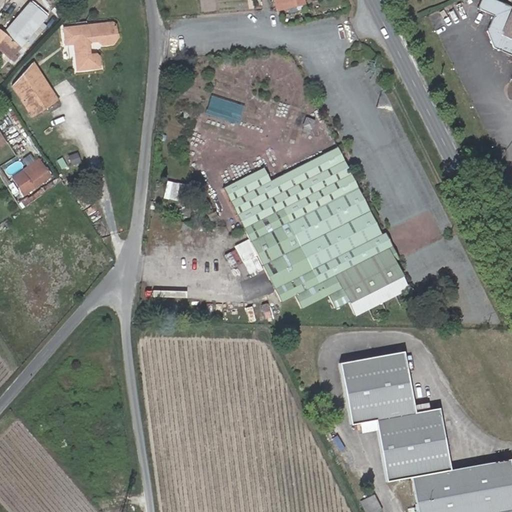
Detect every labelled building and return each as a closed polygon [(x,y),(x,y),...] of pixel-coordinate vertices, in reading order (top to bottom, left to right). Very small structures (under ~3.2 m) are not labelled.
[(304,3),(303,0),(274,0),(277,10),(287,7),(296,5),(304,3)] [(511,7),(495,0),(480,0),(477,8),(492,15),(486,30),(493,48),(511,55),(511,74),(510,79),(511,79),(511,7)] [(25,42),(46,17),(29,2),(2,33),(0,31),(0,49),(10,59),(17,50),(25,42)] [(73,44),(77,70),(100,67),(98,56),(96,54),(89,55),(88,45),(91,42),(97,41),(102,45),(112,44),(116,38),(115,25),(112,23),(63,28),(65,40),(73,39),(73,44)] [(21,54),(29,45),(25,42),(17,50),(21,54)] [(57,101),(32,62),(12,85),(32,117),(57,101)] [(242,105),(215,100),(212,115),(239,120),(242,105)] [(311,128),(314,121),(306,118),(303,126),(311,128)] [(381,234),(338,147),(270,181),(264,168),(223,189),(249,239),(257,254),(281,302),(294,296),(301,309),(327,295),(334,309),(348,302),(355,316),(408,289),(395,261),(381,234)] [(24,194),(49,177),(38,159),(13,177),(24,194)] [(21,208),(60,181),(58,177),(28,198),(27,197),(17,203),(21,208)] [(165,196),(179,199),(182,183),(167,180),(165,196)] [(398,259),(385,232),(381,234),(395,261),(398,259)] [(257,254),(249,239),(234,247),(242,262),(257,254)] [(511,511),(511,474),(509,459),(450,469),(438,408),(429,410),(414,412),(413,405),(403,351),(339,363),(350,425),(375,420),(386,482),(410,477),(416,511),(511,511)] [(429,410),(427,403),(413,405),(414,412),(429,410)] [(376,511),(381,510),(373,495),(365,499),(371,511),(376,511)] [(371,511),(365,499),(361,501),(366,511),(371,511)]
